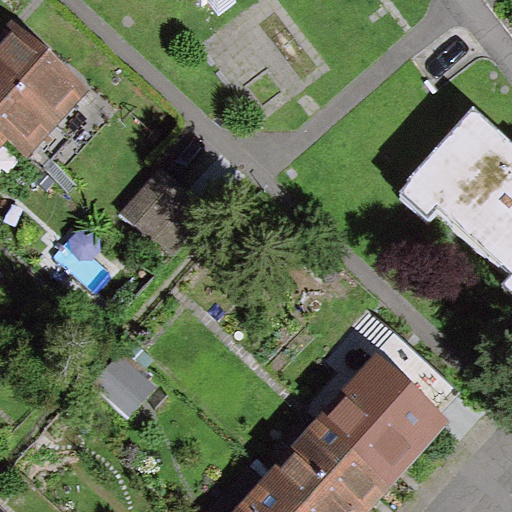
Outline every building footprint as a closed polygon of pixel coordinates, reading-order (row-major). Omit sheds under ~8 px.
[(200,0),(218,24),(239,9),(231,0),(200,0)] [(5,32),(0,36),(0,152),(1,153),(15,166),(77,98),(5,32)] [(511,154),(472,120),(402,200),(511,296),(511,154)] [(131,223),(189,257),(217,208),(160,175),(131,223)] [(367,357),(314,419),(389,484),(443,422),(367,357)] [(314,419),(260,481),(295,511),(365,511),(389,484),(314,419)] [(295,511),(260,481),(233,511),(295,511)]
